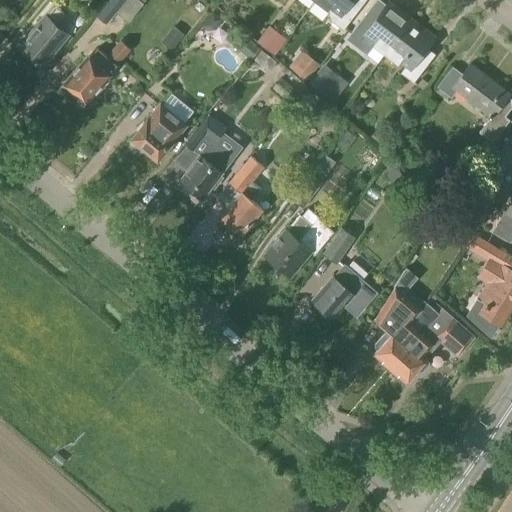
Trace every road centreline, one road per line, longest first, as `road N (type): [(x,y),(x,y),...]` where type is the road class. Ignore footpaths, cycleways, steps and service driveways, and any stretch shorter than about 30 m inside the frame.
road 1 (residential): [(419,511),(0,147)]
road 2 (primary): [(511,401),(437,511)]
